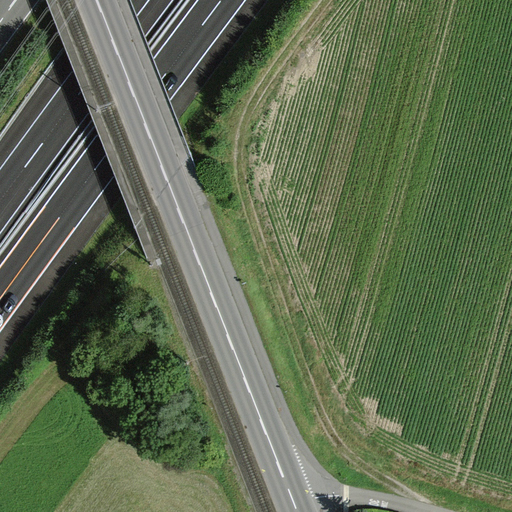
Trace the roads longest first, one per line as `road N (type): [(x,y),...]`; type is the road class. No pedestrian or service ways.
road 1 (track): [(438,511),(359,463),(323,416),(242,180),(244,121),(327,0)]
road 2 (secondary): [(295,505),(97,0)]
road 3 (motorway): [(0,300),(221,0)]
road 4 (motorway): [(149,0),(0,202)]
road 5 (residential): [(427,511),(368,497),(321,496),(295,505)]
